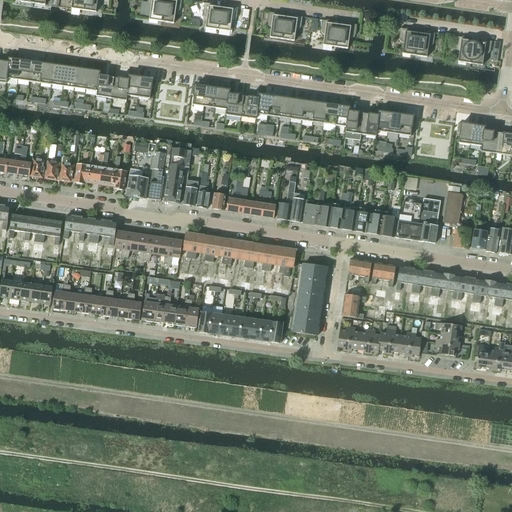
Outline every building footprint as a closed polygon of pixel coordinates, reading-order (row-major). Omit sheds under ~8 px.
[(72,0),(71,10),(83,11),(84,0),(72,0)] [(84,0),(83,11),(95,13),(97,3),(99,2),(101,1),(101,0),(84,0)] [(141,3),(139,15),(150,17),(149,19),(149,21),(161,23),(161,21),(164,0),(162,0),(147,0),(147,4),(141,3)] [(164,0),(161,23),(173,24),(175,14),(177,13),(179,12),(180,10),(181,0),(179,0),(169,0),(170,1),(164,0)] [(206,19),(205,29),(217,31),(220,8),(215,8),(215,5),(204,4),(202,13),(203,13),(203,16),(204,18),(206,19)] [(220,8),(217,31),(229,33),(231,22),(233,22),(235,20),(236,18),(238,8),(226,7),(226,9),(220,8)] [(271,28),(269,38),(281,40),(285,18),(279,17),(280,15),(268,13),(267,23),(267,25),(269,27),(271,28)] [(405,24),(406,17),(406,16),(398,15),(398,16),(397,23),(405,24)] [(285,18),(281,40),(294,42),(295,31),(298,31),(299,30),(300,28),(302,18),(290,16),(290,19),(285,18)] [(324,36),(323,46),(335,48),(338,26),(333,25),(333,22),(322,21),(320,31),(321,33),(322,35),(324,36)] [(338,26),(335,48),(347,50),(349,39),(351,39),(353,38),(355,36),(356,26),(344,24),(344,26),(338,26)] [(401,55),(413,56),(417,34),(411,33),(411,31),(400,29),(399,39),(399,41),(400,43),(403,44),(401,55)] [(417,34),(413,56),(426,58),(427,48),(430,47),(432,46),(433,44),(435,34),(422,32),(422,35),(417,34)] [(459,52),(457,63),(470,64),(473,42),(468,41),(468,39),(457,37),(455,47),(456,49),(457,51),(459,52)] [(473,42),(470,64),(482,66),(483,56),(486,55),(488,54),(490,52),(491,42),(479,41),(478,43),(473,42)] [(8,64),(6,79),(7,79),(17,81),(20,62),(9,60),(8,64)] [(0,62),(0,83),(5,85),(6,85),(7,79),(6,79),(8,64),(0,62)] [(20,62),(17,81),(29,83),(32,63),(20,62)] [(32,63),(29,83),(40,84),(43,65),(32,63)] [(43,65),(40,84),(51,86),(54,66),(43,65)] [(54,66),(51,86),(63,87),(65,68),(54,66)] [(65,68),(63,87),(74,89),(77,70),(65,68)] [(77,70),(74,89),(85,91),(88,71),(77,70)] [(88,71),(85,91),(96,92),(99,77),(100,73),(99,73),(88,71)] [(96,92),(95,98),(96,98),(111,100),(114,79),(99,77),(96,92)] [(128,81),(126,97),(127,97),(138,98),(140,79),(129,77),(128,81)] [(114,79),(111,100),(125,102),(126,102),(127,97),(126,97),(128,81),(114,79)] [(140,79),(138,98),(149,100),(151,90),(154,90),(155,81),(140,79)] [(192,86),(190,95),(194,96),(192,106),(203,108),(206,88),(192,86)] [(206,88),(203,108),(215,109),(217,90),(206,88)] [(217,90),(215,109),(226,111),(228,95),(229,95),(229,91),(217,90)] [(226,111),(225,116),(240,118),(243,98),(229,95),(228,95),(226,111)] [(243,98),(240,118),(255,120),(258,96),(257,100),(243,98)] [(258,96),(255,120),(255,121),(256,115),(267,117),(270,97),(258,96)] [(270,97),(267,117),(278,118),(281,99),(270,97)] [(281,99),(278,118),(289,120),(292,101),(281,99)] [(292,101),(289,120),(301,122),(304,102),(292,101)] [(304,102),(301,122),(312,123),(315,104),(304,102)] [(315,104),(312,123),(323,125),(326,105),(315,104)] [(326,105),(323,125),(335,126),(337,107),(326,105)] [(337,107),(335,126),(346,128),(345,133),(349,109),(337,107)] [(346,133),(345,140),(352,141),(354,141),(359,142),(363,115),(349,113),(349,109),(345,133),(346,133)] [(363,115),(359,142),(360,142),(360,136),(375,138),(378,113),(377,117),(363,115)] [(378,113),(375,138),(376,132),(387,134),(390,114),(378,113)] [(390,114),(387,134),(398,136),(401,116),(390,114)] [(401,116),(398,136),(399,136),(410,137),(412,127),(415,128),(416,118),(401,116)] [(458,124),(456,134),(459,134),(458,144),(470,146),(472,126),(458,124)] [(258,126),(257,135),(264,136),(265,132),(266,127),(258,126)] [(472,126),(470,146),(481,147),(480,153),(484,128),(472,126)] [(484,128),(480,153),(495,155),(498,134),(484,132),(484,128)] [(511,136),(498,134),(495,155),(510,157),(511,141),(511,136)] [(72,135),(71,146),(78,147),(79,136),(72,135)] [(135,143),(133,152),(144,154),(146,145),(135,143)] [(154,153),(147,200),(159,202),(163,179),(161,179),(163,164),(168,165),(171,149),(170,145),(158,144),(156,145),(154,153)] [(19,163),(17,176),(29,178),(31,165),(25,164),(28,147),(22,146),(21,150),(20,150),(20,155),(19,163)] [(396,150),(396,155),(411,157),(412,149),(405,148),(405,151),(396,150)] [(168,165),(163,203),(179,205),(184,168),(188,168),(191,152),(171,149),(168,165)] [(104,156),(99,186),(111,188),(113,171),(102,169),(103,162),(107,163),(109,154),(104,153),(104,156)] [(89,167),(87,185),(99,186),(104,156),(100,155),(97,168),(89,167)] [(61,165),(58,182),(66,183),(67,181),(71,182),(73,167),(69,166),(70,159),(69,158),(63,157),(62,158),(61,165)] [(113,171),(111,188),(114,189),(114,190),(123,192),(126,173),(118,171),(120,158),(116,157),(114,171),(113,171)] [(30,178),(38,179),(39,177),(42,177),(45,162),(32,160),(30,178)] [(7,161),(5,174),(17,176),(19,163),(7,161)] [(44,180),(53,181),(53,179),(57,179),(59,164),(47,163),(44,180)] [(83,184),(87,185),(89,167),(77,165),(74,184),(83,186),(83,184)] [(199,187),(196,208),(207,209),(209,194),(206,193),(207,188),(206,188),(207,174),(201,173),(200,187),(199,187)] [(128,176),(125,197),(145,200),(148,180),(147,180),(146,180),(147,175),(142,174),(141,179),(128,176)] [(278,204),(276,220),(287,222),(290,206),(292,206),(293,195),(294,190),(295,183),(289,183),(286,201),(286,205),(278,204)] [(185,188),(183,206),(194,207),(197,185),(194,185),(194,190),(185,188)] [(228,200),(226,212),(238,214),(242,188),(237,187),(234,201),(228,200)] [(442,223),(458,226),(457,231),(455,231),(452,247),(468,250),(471,233),(463,232),(464,226),(458,225),(461,203),(463,195),(459,195),(460,188),(448,187),(447,194),(446,200),(442,223)] [(242,188),(238,214),(250,216),(252,203),(245,202),(248,189),(242,188)] [(213,194),(211,210),(223,212),(225,193),(221,192),(221,193),(219,192),(220,191),(214,190),(214,194),(213,194)] [(341,220),(339,230),(341,230),(353,232),(357,210),(349,208),(352,193),(346,192),(346,195),(344,205),(344,211),(343,221),(341,220)] [(292,206),(290,222),(300,224),(303,208),(304,201),(305,197),(293,195),(292,206)] [(422,206),(417,242),(435,244),(437,227),(436,227),(440,202),(423,200),(422,206)] [(306,201),(302,224),(314,226),(316,217),(318,217),(319,207),(318,207),(317,207),(313,206),(313,203),(306,201)] [(252,203),(250,216),(262,218),(264,205),(252,203)] [(398,222),(395,238),(417,242),(422,206),(403,203),(399,222),(398,222)] [(316,217),(314,226),(316,226),(329,228),(332,206),(324,204),(324,208),(319,207),(318,217),(316,217)] [(264,205),(262,218),(273,219),(275,207),(264,205)] [(0,206),(0,220),(3,221),(1,229),(6,230),(9,207),(0,206)] [(332,206),(329,228),(331,228),(339,230),(341,220),(343,221),(344,211),(343,211),(338,210),(339,207),(332,206)] [(357,210),(353,232),(365,234),(366,224),(368,225),(370,215),(369,215),(368,215),(364,214),(364,211),(357,210)] [(366,224),(365,234),(367,234),(379,236),(382,213),(375,212),(374,216),(370,215),(368,225),(366,224)] [(382,213),(379,236),(393,238),(396,219),(391,219),(392,215),(382,213)] [(11,216),(8,238),(12,239),(13,231),(19,232),(22,217),(11,216)] [(66,216),(62,239),(67,240),(68,232),(74,232),(76,217),(66,216)] [(22,217),(19,232),(24,233),(22,240),(27,241),(28,233),(29,234),(31,219),(22,217)] [(76,217),(74,232),(78,233),(80,233),(78,242),(82,242),(83,242),(84,234),(86,219),(76,217)] [(31,219),(29,234),(34,234),(33,242),(38,243),(41,220),(31,219)] [(86,219),(84,234),(88,234),(90,235),(88,243),(92,244),(96,220),(86,219)] [(41,220),(38,243),(42,243),(43,236),(48,237),(50,222),(41,220)] [(96,220),(92,244),(97,245),(98,236),(104,237),(106,222),(96,220)] [(50,222),(48,237),(55,237),(53,245),(58,246),(61,223),(50,222)] [(106,222),(104,237),(109,238),(108,246),(113,247),(115,232),(116,224),(106,222)] [(475,222),(471,248),(477,249),(478,251),(481,252),(483,250),(484,250),(487,233),(480,231),(481,223),(475,222)] [(502,229),(498,254),(499,254),(502,255),(505,254),(510,255),(511,244),(511,225),(509,225),(509,230),(502,229)] [(488,234),(486,251),(485,253),(495,254),(498,236),(499,231),(490,229),(489,234),(488,234)] [(116,232),(114,250),(122,251),(121,258),(124,259),(128,234),(117,232),(116,232)] [(128,234),(124,259),(128,259),(130,252),(136,253),(138,236),(128,234)] [(138,236),(136,253),(142,254),(142,262),(145,262),(149,237),(138,236)] [(149,237),(145,262),(149,263),(151,255),(157,256),(160,239),(149,237)] [(160,239),(157,256),(164,257),(164,265),(166,265),(170,241),(160,239)] [(170,241),(166,265),(170,266),(172,258),(179,259),(181,242),(170,241)] [(44,270),(45,266),(45,263),(35,262),(34,269),(44,270)] [(302,265),(292,333),(317,337),(327,269),(302,265)] [(2,281),(0,292),(0,298),(9,300),(12,283),(2,281)] [(12,283),(9,300),(20,302),(22,284),(12,283)] [(22,284),(20,302),(30,303),(32,286),(22,284)] [(32,286),(30,303),(40,305),(42,287),(32,286)] [(55,293),(52,310),(63,311),(67,286),(64,286),(62,294),(55,293)] [(67,286),(63,311),(74,313),(76,296),(70,295),(71,286),(67,286)] [(42,287),(40,305),(50,306),(53,289),(42,287)] [(76,296),(74,313),(85,314),(88,289),(85,288),(83,297),(76,296)] [(88,289),(85,314),(95,316),(98,299),(92,298),(92,289),(88,289)] [(98,299),(95,316),(106,317),(110,292),(106,291),(104,300),(98,299)] [(110,292),(106,317),(117,319),(119,302),(113,301),(114,292),(110,292)] [(119,302),(117,319),(128,320),(131,294),(128,294),(126,303),(119,302)] [(131,294),(128,320),(139,322),(141,305),(134,304),(135,295),(131,294)] [(155,305),(152,324),(160,325),(160,323),(163,323),(167,298),(164,298),(165,295),(156,294),(155,301),(156,305),(155,305)] [(145,295),(142,320),(146,321),(145,323),(152,324),(155,305),(149,304),(149,296),(145,295)] [(167,298),(163,323),(167,324),(167,326),(174,327),(176,308),(170,307),(170,299),(167,298)] [(286,299),(275,298),(275,302),(281,302),(280,309),(284,310),(286,299)] [(176,308),(174,327),(181,327),(181,326),(185,326),(188,301),(185,301),(183,309),(176,308)] [(188,301),(185,326),(188,327),(188,328),(195,329),(198,311),(191,310),(191,302),(188,301)] [(198,333),(208,335),(211,315),(201,313),(198,333)] [(208,335),(219,336),(221,316),(211,315),(208,335)] [(219,336),(229,337),(231,318),(221,316),(219,336)] [(229,337),(239,339),(242,319),(231,318),(229,337)] [(239,339),(249,340),(252,320),(242,319),(239,339)] [(249,340),(259,342),(262,322),(252,320),(249,340)] [(342,351),(346,351),(351,320),(347,320),(346,327),(345,327),(344,331),(339,330),(336,348),(342,348),(342,351)] [(351,320),(346,351),(350,352),(351,350),(357,351),(359,333),(354,332),(354,328),(350,328),(351,320)] [(259,342),(269,343),(272,323),(262,322),(259,342)] [(269,343),(280,345),(282,325),(272,323),(269,343)] [(441,329),(440,335),(458,337),(459,332),(461,333),(462,328),(438,324),(437,329),(441,329)] [(379,337),(377,351),(383,352),(383,354),(387,355),(391,327),(387,326),(386,331),(385,335),(380,334),(379,337)] [(391,327),(387,355),(391,355),(391,353),(397,354),(400,337),(394,336),(396,327),(391,327)] [(359,333),(357,351),(363,352),(362,354),(366,355),(370,331),(365,330),(364,334),(359,333)] [(370,331),(366,355),(370,355),(371,353),(376,354),(377,351),(379,337),(374,336),(374,332),(370,331)] [(400,337),(397,354),(403,355),(403,357),(407,358),(410,335),(405,334),(405,338),(400,337)] [(410,335),(407,358),(411,358),(411,356),(418,357),(421,340),(414,339),(415,336),(410,335)] [(436,341),(435,346),(459,349),(459,348),(459,347),(459,343),(457,343),(458,337),(440,335),(440,341),(436,341)] [(500,343),(496,372),(500,373),(500,371),(506,371),(510,347),(504,346),(505,344),(500,343)] [(458,350),(459,349),(435,346),(434,349),(438,350),(437,356),(455,358),(456,352),(458,353),(458,350)] [(480,368),(486,369),(488,351),(483,350),(484,347),(478,346),(475,370),(480,370),(480,368)] [(488,351),(486,369),(492,369),(492,372),(496,372),(499,349),(494,348),(494,352),(488,351)] [(511,427),(491,424),(489,444),(511,447),(511,427)]
